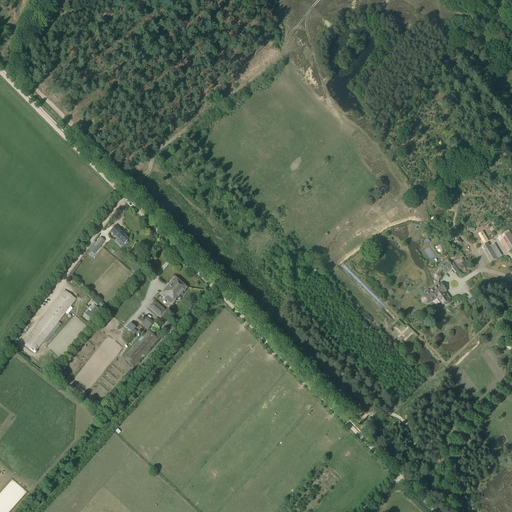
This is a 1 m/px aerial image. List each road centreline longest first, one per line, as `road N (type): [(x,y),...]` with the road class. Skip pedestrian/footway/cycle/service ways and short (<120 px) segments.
road 1 (track): [(39,0),(20,46),(32,87),(355,412),(398,416),(419,449),(449,449)]
road 2 (track): [(435,511),(0,72)]
road 3 (track): [(481,269),(456,231),(450,195),(413,196),(332,105),(300,21)]
road 4 (track): [(319,0),(278,58),(154,152),(144,177),(122,177)]
road 5 (track): [(448,511),(449,449),(511,380)]
road 6 (unknown): [(47,306),(123,197)]
